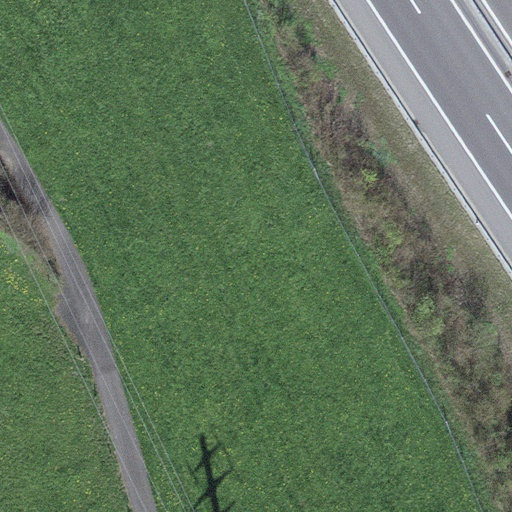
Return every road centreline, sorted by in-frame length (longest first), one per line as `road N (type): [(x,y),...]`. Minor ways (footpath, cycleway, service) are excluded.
road 1 (track): [(147,511),(79,292),(0,134)]
road 2 (motorway): [(410,0),(511,154)]
